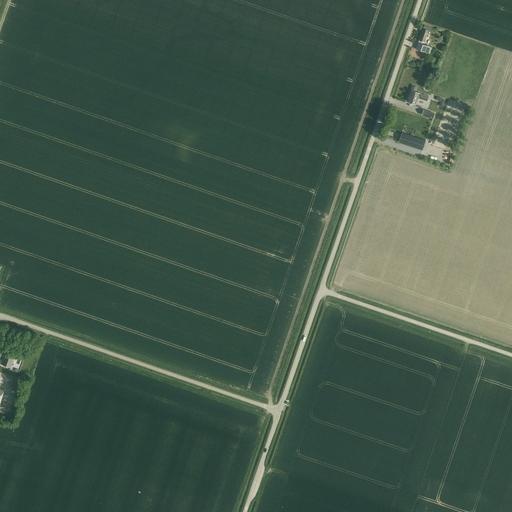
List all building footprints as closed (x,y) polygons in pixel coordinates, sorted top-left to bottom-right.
[(424,42),(427,33),(430,34),(432,28),(424,25),(423,28),(419,40),(424,42)] [(421,51),(430,54),(432,48),(418,43),(416,49),(421,51)] [(410,90),(407,101),(416,104),(418,98),(426,100),(428,96),(415,91),(416,87),(413,85),(411,90),(410,90)] [(433,118),(434,114),(421,109),(419,114),(433,118)] [(425,140),(406,134),(402,133),(399,142),(403,144),(422,150),(425,140)] [(1,364),(11,367),(15,356),(5,353),(4,356),(1,355),(3,349),(0,348),(0,359),(2,360),(1,364)]
